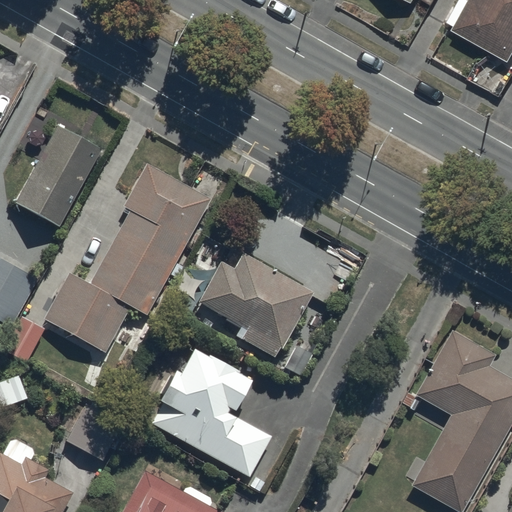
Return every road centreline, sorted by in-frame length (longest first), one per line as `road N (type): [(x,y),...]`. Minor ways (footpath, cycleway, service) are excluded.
road 1 (secondary): [(511,263),(44,0)]
road 2 (secondary): [(196,0),(511,177)]
